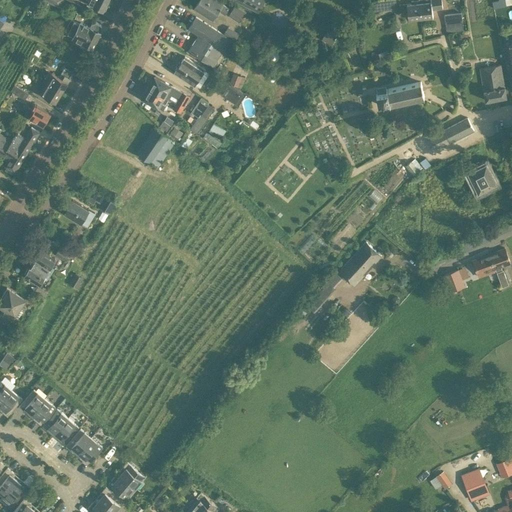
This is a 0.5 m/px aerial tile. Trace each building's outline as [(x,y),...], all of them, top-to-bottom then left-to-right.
[(88,0),(88,1),(103,9),(107,0),(88,0)] [(220,9),(223,4),(222,4),(215,0),(199,0),(195,8),(213,20),(220,9)] [(235,0),(258,11),(263,0),(235,0)] [(377,0),(372,4),(372,8),(373,11),(396,8),(395,0),(377,0)] [(407,19),(420,17),(417,0),(413,0),(413,3),(406,4),(406,3),(398,4),(399,15),(407,14),(407,19)] [(417,0),(420,17),(432,16),(431,10),(443,8),(441,0),(417,0)] [(511,0),(498,0),(492,1),(493,9),(506,6),(511,4),(511,0)] [(229,17),(243,26),(250,16),(236,7),(235,8),(224,1),(222,4),(223,4),(220,9),(230,16),(229,17)] [(445,24),(462,22),(461,12),(444,14),(445,24)] [(73,37),(82,41),(91,23),(88,21),(87,17),(78,13),(74,21),(72,19),(66,32),(73,35),(73,37)] [(230,39),(223,34),(197,17),(196,16),(188,28),(199,35),(223,50),(230,39)] [(91,23),(82,41),(85,43),(83,47),(90,51),(92,46),(93,46),(102,28),(100,23),(95,21),(91,23)] [(225,30),(223,34),(228,37),(234,29),(228,26),(225,30)] [(452,36),(453,42),(470,39),(469,33),(452,36)] [(215,67),(216,65),(214,63),(223,50),(199,35),(189,50),(215,67)] [(204,70),(205,69),(185,56),(173,73),(193,87),(195,84),(200,88),(209,74),(204,70)] [(500,65),(480,68),(485,100),(505,96),(500,65)] [(245,77),(233,72),(229,83),(241,88),(245,77)] [(45,83),(60,92),(66,81),(51,73),(45,83)] [(213,73),(206,84),(223,95),(238,106),(246,94),(231,84),(230,85),(213,73)] [(151,84),(149,87),(168,98),(170,99),(175,102),(184,107),(186,102),(188,100),(190,96),(181,91),(171,85),(155,75),(151,82),(151,84)] [(423,97),(420,81),(385,89),(385,87),(376,89),(377,94),(375,94),(378,105),(388,102),(388,105),(423,97)] [(55,101),(60,92),(45,83),(40,93),(55,101)] [(29,93),(14,84),(11,90),(25,99),(29,93)] [(145,91),(141,97),(158,107),(158,106),(164,109),(166,104),(170,99),(168,98),(149,87),(147,90),(145,91)] [(184,107),(175,102),(172,108),(180,113),(183,109),(184,107)] [(207,103),(190,128),(197,133),(214,108),(207,103)] [(50,113),(35,104),(32,109),(30,107),(26,113),(29,116),(30,115),(44,124),(50,113)] [(467,117),(429,137),(430,138),(431,137),(437,148),(435,148),(436,149),(474,130),(467,117)] [(170,124),(164,120),(163,119),(159,125),(166,130),(170,124)] [(210,129),(222,136),(226,129),(214,122),(210,129)] [(0,133),(0,142),(9,148),(11,144),(16,147),(17,146),(26,151),(40,131),(32,126),(30,128),(28,131),(21,127),(16,134),(14,137),(12,140),(0,133)] [(174,127),(170,132),(179,138),(182,133),(174,127)] [(137,153),(150,161),(158,167),(169,151),(168,150),(174,141),(154,128),(137,153)] [(0,142),(0,155),(7,161),(5,164),(7,165),(4,170),(12,174),(15,170),(26,151),(17,146),(16,147),(11,144),(9,148),(0,142)] [(425,158),(420,162),(425,169),(430,165),(425,158)] [(465,166),(461,158),(446,166),(450,173),(465,166)] [(411,162),(405,166),(414,176),(419,172),(411,162)] [(485,163),(467,172),(477,192),(495,182),(485,163)] [(92,188),(85,199),(93,204),(96,200),(101,203),(98,207),(109,214),(116,203),(92,188)] [(96,213),(89,208),(73,199),(65,212),(81,221),(88,226),(96,213)] [(365,242),(339,271),(338,271),(354,286),(381,256),(365,242)] [(59,247),(55,254),(65,260),(69,253),(59,247)] [(505,247),(489,253),(494,268),(495,268),(510,262),(505,247)] [(35,256),(32,261),(47,270),(54,258),(40,249),(39,250),(37,250),(35,254),(35,256)] [(496,270),(495,268),(494,268),(489,253),(472,260),(479,277),(496,270)] [(39,282),(47,270),(32,261),(29,266),(27,266),(24,270),(26,272),(25,273),(39,282)] [(458,268),(451,271),(457,289),(465,286),(458,268)] [(443,274),(443,276),(448,290),(449,292),(457,289),(451,271),(443,274)] [(75,272),(69,283),(77,288),(83,277),(75,272)] [(443,276),(435,280),(436,280),(438,286),(440,293),(448,290),(443,276)] [(315,312),(315,311),(324,302),(323,300),(329,293),(330,293),(334,289),(324,279),(313,292),(316,295),(307,305),(315,312)] [(38,285),(33,292),(43,298),(47,292),(38,285)] [(25,299),(7,287),(3,293),(6,295),(0,303),(0,305),(18,317),(23,311),(19,308),(25,299)] [(0,402),(12,389),(1,380),(0,380),(0,402)] [(12,389),(0,402),(0,405),(4,408),(1,411),(7,416),(22,398),(12,389)] [(32,413),(45,398),(34,389),(19,406),(25,411),(27,409),(32,413)] [(55,407),(45,398),(32,413),(37,417),(34,419),(40,424),(55,407)] [(55,432),(68,417),(57,408),(42,426),(48,431),(50,428),(55,432)] [(78,427),(68,417),(55,432),(60,437),(58,439),(64,444),(78,427)] [(78,452),(91,437),(80,428),(65,445),(71,451),(73,448),(78,452)] [(102,446),(91,437),(78,452),(83,457),(81,459),(87,464),(102,446)] [(511,456),(503,460),(508,474),(511,472),(511,456)] [(124,469),(120,474),(135,487),(144,476),(127,461),(122,467),(124,469)] [(0,490),(4,494),(16,479),(11,475),(13,472),(8,468),(0,476),(0,490)] [(480,469),(462,476),(469,493),(471,499),(489,493),(480,469)] [(435,475),(444,488),(452,483),(443,470),(435,475)] [(135,487),(120,474),(116,479),(113,477),(108,483),(126,498),(135,487)] [(16,479),(4,494),(0,499),(9,506),(13,502),(14,503),(29,486),(23,481),(21,483),(16,479)] [(103,494),(99,499),(114,511),(123,501),(106,486),(101,492),(103,494)] [(198,498),(191,506),(198,511),(214,511),(218,508),(200,492),(196,497),(198,498)] [(25,498),(12,511),(31,511),(33,509),(28,505),(31,503),(25,498)] [(113,511),(114,511),(99,499),(95,504),(92,502),(87,508),(91,511),(89,511),(113,511)] [(31,511),(49,511),(54,507),(48,502),(39,511),(36,511),(33,509),(31,511)]
